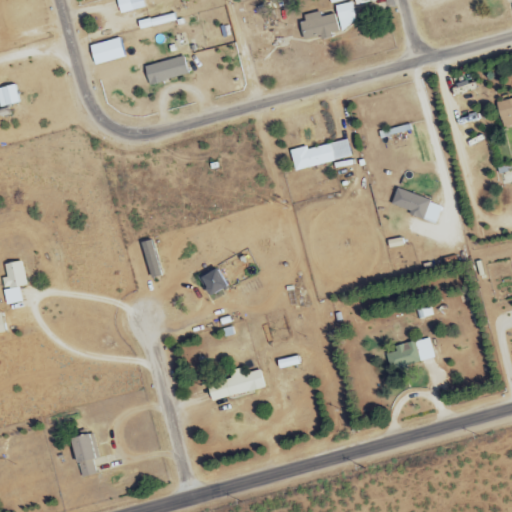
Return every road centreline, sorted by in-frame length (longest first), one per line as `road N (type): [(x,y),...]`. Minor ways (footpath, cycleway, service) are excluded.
road 1 (residential): [(511,42),(146,139),(91,129)]
road 2 (tertiary): [(511,417),(161,511)]
road 3 (residential): [(193,503),(141,330)]
road 4 (residential): [(91,129),(56,0)]
